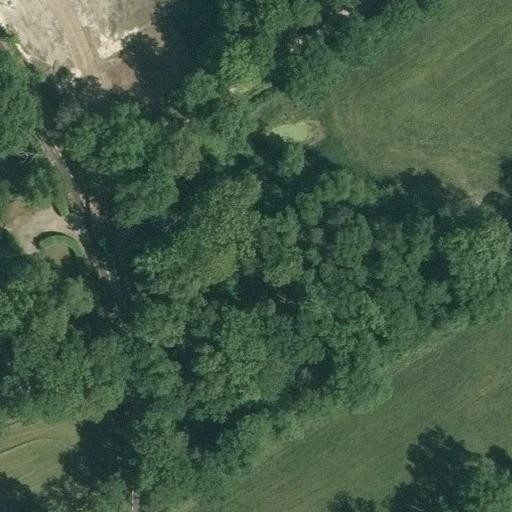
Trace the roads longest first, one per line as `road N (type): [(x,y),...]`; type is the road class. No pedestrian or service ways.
road 1 (unclassified): [(132,511),(122,319),(106,234),(84,184),(0,62)]
road 2 (track): [(84,184),(357,0)]
road 3 (unknown): [(0,386),(125,352)]
